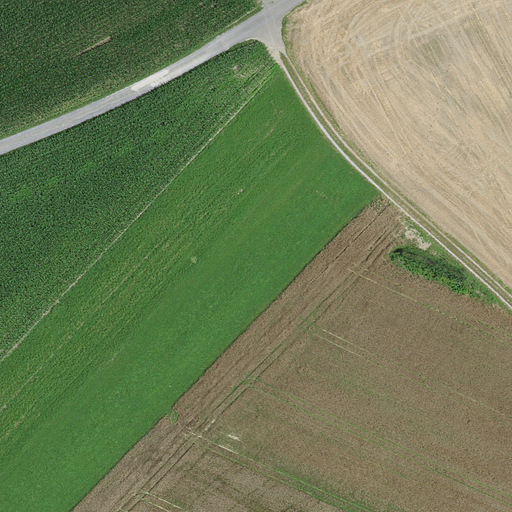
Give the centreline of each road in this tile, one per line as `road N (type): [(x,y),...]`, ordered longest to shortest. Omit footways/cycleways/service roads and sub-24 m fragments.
road 1 (track): [(511,306),(327,126),(263,23)]
road 2 (track): [(0,150),(154,86),(298,0)]
